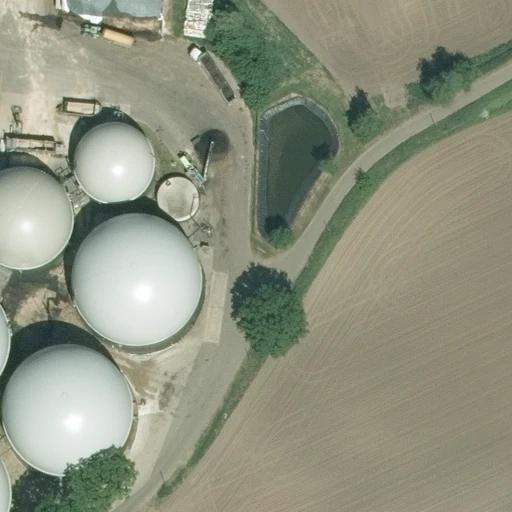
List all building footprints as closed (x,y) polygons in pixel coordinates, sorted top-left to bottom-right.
[(125,179),(140,177),(130,125),(57,139),(63,175),(77,172),(84,208),(128,199),(125,179)] [(6,142),(5,153),(19,154),(18,170),(49,172),(50,145),(6,142)] [(56,203),(41,171),(0,176),(0,272),(39,267),(46,282),(46,284),(61,283),(56,249),(80,238),(67,240),(65,219),(55,197),(56,203)] [(165,206),(160,210),(168,221),(193,204),(172,176),(153,190),(165,206)] [(74,336),(127,350),(172,335),(185,288),(167,233),(118,220),(71,235),(57,286),(74,336)]
